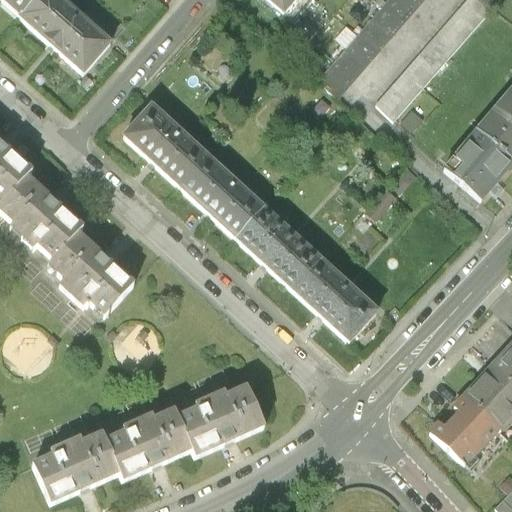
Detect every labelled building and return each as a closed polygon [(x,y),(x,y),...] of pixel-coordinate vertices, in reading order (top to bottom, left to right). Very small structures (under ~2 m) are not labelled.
[(40,0),(0,0),(0,5),(20,23),(40,0)] [(109,48),(52,0),(40,0),(20,23),(50,50),(82,79),(109,48)] [(261,0),(281,17),(295,0),(261,0)] [(335,102),(424,0),(394,0),(318,87),(335,102)] [(485,12),(494,0),(470,0),(471,1),(485,12)] [(485,12),(471,1),(375,112),(392,127),(489,15),(485,12)] [(511,109),(504,103),(474,139),(509,169),(511,165),(511,109)] [(119,138),(177,191),(205,160),(147,107),(119,138)] [(420,126),(410,117),(399,131),(408,139),(420,126)] [(479,204),(509,169),(474,139),(444,174),(479,204)] [(0,205),(2,207),(25,182),(30,177),(0,149),(0,205)] [(259,211),(205,160),(177,191),(231,241),(259,211)] [(81,234),(25,182),(2,207),(0,209),(0,217),(13,230),(9,234),(32,255),(36,251),(52,265),(75,240),(81,234)] [(231,241),(289,294),(317,263),(259,211),(231,241)] [(131,291),(75,240),(52,265),(47,271),(65,287),(59,294),(81,314),(87,307),(103,322),(131,291)] [(374,316),(317,263),(289,294),(346,346),(374,316)] [(511,346),(488,372),(511,393),(511,346)] [(497,434),(511,418),(511,393),(488,372),(461,401),(497,434)] [(196,413),(175,423),(189,454),(193,463),(262,431),(244,392),(224,401),(221,396),(194,409),(196,413)] [(497,434),(461,401),(453,410),(458,414),(449,423),(480,452),(497,434)] [(123,436),(101,446),(116,479),(119,486),(189,454),(175,423),(172,415),(151,424),(149,420),(121,433),(123,436)] [(480,452),(449,423),(441,433),(436,428),(427,438),(459,467),(463,471),(480,452)] [(30,470),(47,510),(116,479),(101,446),(98,440),(79,449),(76,444),(48,457),(50,461),(30,470)] [(476,483),(463,471),(459,467),(451,476),(468,492),(476,483)] [(511,511),(511,491),(494,510),(495,511),(511,511)]
